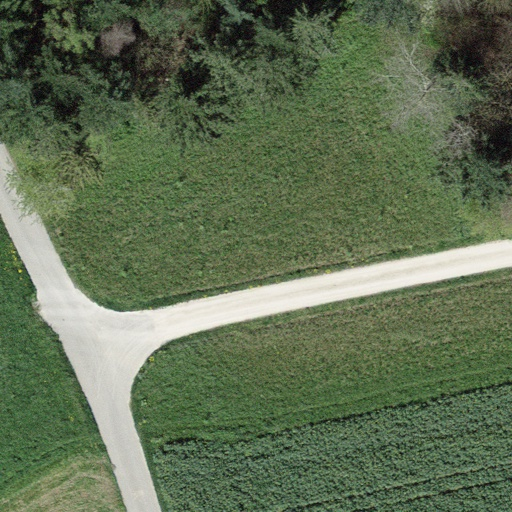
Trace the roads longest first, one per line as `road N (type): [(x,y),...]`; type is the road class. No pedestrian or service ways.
road 1 (unclassified): [(511,248),(83,337)]
road 2 (unclassified): [(0,167),(83,337)]
road 3 (unclassified): [(83,337),(136,511)]
